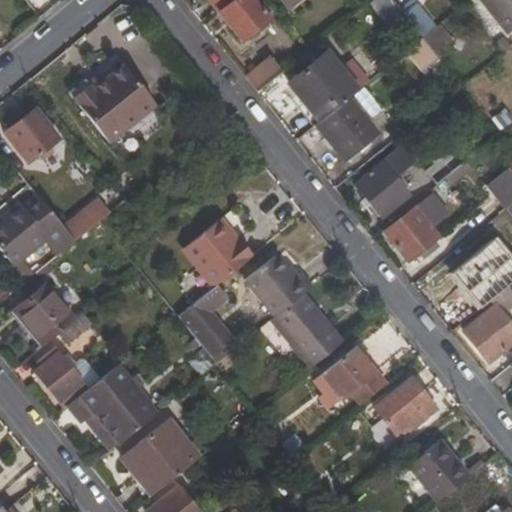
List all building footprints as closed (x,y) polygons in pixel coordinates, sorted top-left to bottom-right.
[(207,0),(240,40),(266,19),(250,0),(207,0)] [(393,24),(401,18),(385,0),(371,0),(368,3),(383,23),(389,20),(393,24)] [(413,0),(389,0),(390,2),(393,0),(394,0),(413,23),(425,14),(413,0)] [(511,0),(479,0),(506,34),(511,29),(511,0)] [(437,58),(454,44),(438,25),(421,39),(428,48),(437,58)] [(412,62),(428,48),(421,39),(405,53),(412,62)] [(326,53),(287,85),(318,122),(346,99),(357,91),(326,53)] [(452,62),(461,73),(470,66),(462,55),(452,62)] [(281,73),(269,57),(243,77),(255,93),(281,73)] [(105,80),(93,90),(88,85),(84,80),(67,94),(107,144),(154,106),(122,66),(105,80)] [(105,80),(100,75),(88,85),(93,90),(105,80)] [(356,149),(374,134),(346,99),(318,122),(315,125),(342,160),(344,158),(356,149)] [(2,134),(26,164),(58,139),(35,109),(2,134)] [(353,184),(380,217),(406,196),(392,177),(413,160),(401,146),(353,184)] [(349,163),(360,154),(356,149),(344,158),(349,163)] [(414,182),(422,192),(449,170),(441,160),(414,182)] [(165,184),(190,214),(213,195),(187,162),(168,176),(171,180),(165,184)] [(511,174),(508,169),(488,185),(507,208),(511,203),(511,174)] [(445,215),(429,195),(382,232),(406,262),(437,236),(429,227),(445,215)] [(54,257),(73,242),(41,203),(23,217),(16,223),(10,216),(0,224),(0,254),(23,283),(35,273),(23,258),(42,242),(54,257)] [(23,217),(18,210),(10,216),(16,223),(23,217)] [(67,225),(78,239),(96,223),(85,210),(67,225)] [(253,254),(223,217),(216,223),(246,260),(253,254)] [(132,240),(115,219),(105,227),(123,248),(132,240)] [(488,232),(498,244),(511,234),(501,222),(488,232)] [(216,223),(183,250),(213,286),(215,285),(246,260),(216,223)] [(273,257),(244,281),(274,319),(303,295),(310,290),(299,276),(293,281),(273,257)] [(424,276),(439,294),(459,278),(444,260),(424,276)] [(42,280),(52,271),(47,263),(35,273),(42,280)] [(511,282),(489,301),(493,307),(463,332),(487,362),(511,341),(511,329),(497,310),(511,298),(511,282)] [(42,347),(56,335),(73,321),(43,283),(25,297),(29,301),(15,312),(42,347)] [(215,285),(213,286),(175,317),(213,363),(237,343),(212,312),(227,299),(215,285)] [(308,370),(341,342),(303,295),(274,319),(270,322),(308,370)] [(65,345),(90,325),(82,315),(73,321),(56,335),(65,345)] [(55,406),(83,382),(58,351),(30,374),(55,406)] [(338,403),(347,395),(358,408),(382,388),(352,351),(318,378),(338,403)] [(116,446),(157,413),(118,364),(66,407),(78,424),(83,421),(91,413),(116,446)] [(399,436),(432,411),(409,382),(376,407),(399,436)] [(116,446),(91,413),(83,421),(108,453),(116,446)] [(120,457),(151,495),(196,458),(166,420),(120,457)] [(303,452),(293,440),(282,449),(292,461),(303,452)] [(455,460),(440,440),(435,444),(451,464),(455,460)] [(435,503),(455,488),(468,476),(455,460),(451,464),(435,444),(406,467),(435,503)] [(464,500),(485,483),(474,471),(468,476),(455,488),(464,500)] [(229,511),(235,508),(225,495),(204,511),(197,511),(175,484),(148,506),(150,509),(146,511),(229,511)]
